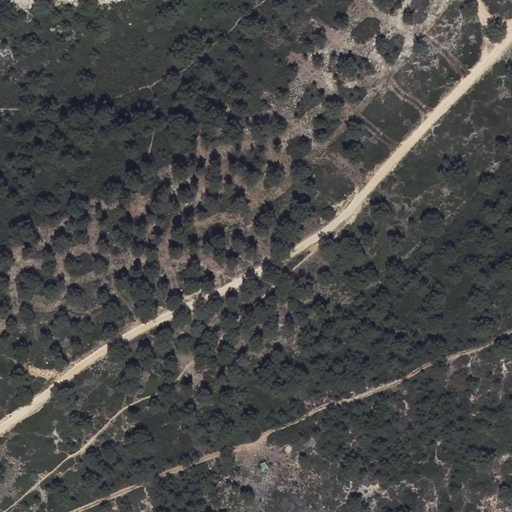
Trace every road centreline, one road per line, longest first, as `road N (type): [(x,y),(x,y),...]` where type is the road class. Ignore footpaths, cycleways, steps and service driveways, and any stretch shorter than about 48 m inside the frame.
road 1 (track): [(0,430),(75,371),(319,236),(511,33)]
road 2 (track): [(78,511),(511,331)]
